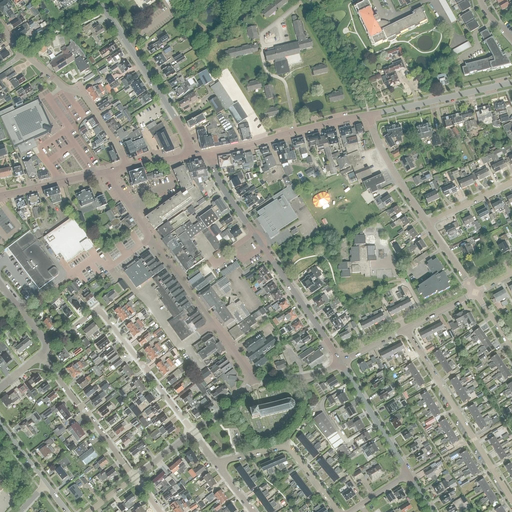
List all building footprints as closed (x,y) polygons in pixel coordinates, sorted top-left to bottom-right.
[(7,0),(6,1),(6,0),(4,2),(0,4),(0,9),(3,13),(4,12),(5,14),(6,13),(10,18),(7,20),(9,22),(11,20),(15,18),(14,16),(9,9),(12,7),(7,0)] [(50,0),(52,2),(54,0),(56,0),(59,4),(60,3),(64,9),(77,1),(77,0),(50,0)] [(277,9),(282,5),(278,0),(275,0),(275,1),(276,2),(273,4),(277,9)] [(422,7),(413,12),(414,14),(391,25),(389,22),(385,24),(380,22),(378,16),(374,18),(369,9),(371,8),(367,0),(364,0),(362,1),(363,3),(356,6),(359,13),(358,14),(369,38),(371,38),(374,45),(382,42),(382,43),(387,41),(387,42),(390,42),(392,41),(395,39),(397,37),(396,36),(420,25),(419,24),(427,20),(423,13),(425,12),(422,7)] [(471,7),(466,0),(455,0),(462,12),(471,7)] [(502,10),(511,5),(509,2),(507,3),(505,0),(504,0),(498,4),(502,10)] [(29,5),(25,7),(27,10),(34,6),(31,1),(30,2),(30,3),(28,4),(29,5)] [(266,7),(267,9),(271,14),(277,9),(273,4),(270,6),(269,5),(266,7)] [(29,9),(35,17),(40,14),(34,6),(29,9)] [(265,11),(262,13),(266,18),(271,14),(267,9),(266,7),(264,9),(265,11)] [(479,27),(474,20),(470,12),(461,17),(470,32),(479,27)] [(17,20),(16,20),(14,21),(10,24),(13,28),(20,24),(22,23),(25,21),(22,17),(23,16),(21,14),(17,17),(18,19),(17,20)] [(298,41),(298,43),(275,48),(276,51),(265,54),(267,61),(275,60),(275,62),(276,63),(275,64),(278,74),(289,72),(286,61),(285,57),(300,54),(299,49),(302,48),(302,50),(310,48),(310,47),(312,46),(311,40),(310,40),(308,40),(307,38),(306,39),(305,37),(307,36),(306,33),(304,33),(304,31),(302,23),(300,24),(300,21),(297,21),(294,22),(293,22),(293,23),(298,41)] [(26,33),(26,32),(29,30),(27,25),(25,23),(21,26),(22,28),(15,32),(19,38),(21,36),(22,38),(25,36),(24,34),(26,33)] [(93,34),(91,36),(94,40),(99,47),(101,45),(101,44),(102,44),(99,39),(99,38),(98,36),(104,32),(104,31),(104,30),(103,28),(102,28),(101,28),(99,24),(92,28),(90,24),(82,29),(85,34),(90,30),(93,34)] [(40,29),(32,34),(34,37),(42,32),(40,29)] [(489,58),(488,59),(468,64),(465,65),(466,67),(462,68),(464,76),(491,69),(491,71),(510,66),(511,64),(504,53),(502,54),(502,53),(500,48),(499,49),(498,48),(495,43),(496,42),(496,41),(493,37),(491,38),(487,30),(481,33),(480,34),(484,41),(493,56),(491,57),(489,58)] [(161,44),(169,39),(166,34),(165,32),(157,37),(159,41),(157,43),(150,47),(151,49),(149,50),(149,51),(150,53),(151,53),(151,54),(160,48),(158,46),(161,44)] [(61,51),(63,53),(51,61),(52,62),(50,63),(52,66),(51,66),(56,73),(66,66),(75,60),(81,73),(83,72),(84,71),(85,73),(91,70),(89,64),(86,59),(84,54),(80,49),(76,45),(72,41),(69,46),(66,48),(61,51)] [(106,47),(99,52),(102,56),(104,54),(108,50),(110,53),(117,48),(114,43),(106,47)] [(165,55),(172,50),(169,45),(162,50),(165,55)] [(254,52),(252,47),(252,46),(249,46),(248,45),(245,46),(247,54),(254,52)] [(240,55),(247,54),(245,46),(241,47),(242,48),(238,49),(240,55)] [(233,57),(237,56),(240,55),(238,49),(235,50),(235,48),(231,49),(233,57)] [(392,56),(397,54),(398,57),(403,56),(400,48),(386,53),(385,54),(385,55),(386,56),(386,57),(387,58),(389,58),(390,58),(391,58),(392,57),(392,56)] [(226,58),(233,57),(231,49),(228,50),(228,51),(225,52),(226,58)] [(9,55),(6,51),(0,54),(0,61),(1,61),(0,61),(2,59),(3,59),(4,59),(5,58),(9,55)] [(119,59),(123,56),(120,51),(111,57),(110,56),(106,59),(108,62),(112,59),(114,63),(116,62),(117,62),(120,60),(119,59)] [(159,56),(154,59),(158,66),(159,67),(164,64),(167,62),(162,54),(159,56)] [(183,56),(182,57),(175,61),(177,64),(185,59),(183,56)] [(112,72),(118,68),(122,74),(131,68),(127,61),(120,66),(118,64),(110,70),(112,72)] [(386,76),(388,81),(384,83),(385,86),(389,85),(390,86),(399,83),(395,72),(405,69),(402,61),(393,64),(394,65),(384,69),(386,76)] [(452,72),(450,66),(449,64),(443,66),(444,68),(446,74),(452,72)] [(314,75),(321,73),(319,65),(316,66),(316,68),(312,69),(314,75)] [(328,72),(326,65),(323,66),(322,65),(319,65),(321,73),(328,72)] [(167,68),(162,71),(164,74),(163,75),(165,77),(166,77),(166,78),(171,74),(172,75),(176,73),(174,70),(175,70),(173,66),(172,67),(171,66),(167,68)] [(8,80),(17,75),(12,68),(4,73),(8,80)] [(198,75),(204,86),(212,81),(206,70),(198,75)] [(84,82),(88,80),(92,78),(95,75),(94,75),(93,73),(83,79),(85,82),(84,82)] [(138,78),(135,73),(131,76),(130,76),(129,76),(125,79),(129,86),(138,80),(137,79),(138,78)] [(436,80),(437,80),(437,81),(439,87),(448,84),(446,78),(445,75),(444,74),(436,76),(436,77),(435,77),(436,80)] [(22,83),(22,82),(25,80),(25,79),(24,78),(24,77),(22,75),(19,78),(19,77),(16,79),(14,81),(14,80),(10,82),(12,86),(13,85),(15,88),(19,85),(19,84),(20,84),(22,83)] [(95,84),(102,80),(99,76),(93,80),(95,84)] [(112,76),(106,80),(109,85),(115,82),(112,76)] [(179,84),(181,83),(181,84),(185,82),(181,77),(179,78),(177,76),(175,77),(175,78),(168,83),(171,87),(178,83),(179,84)] [(137,96),(146,91),(147,90),(140,80),(139,80),(130,86),(137,96)] [(109,86),(112,90),(119,85),(117,81),(109,86)] [(180,86),(173,90),(175,94),(178,97),(183,94),(184,95),(189,90),(189,89),(189,90),(188,88),(191,86),(187,81),(182,84),(182,85),(180,86)] [(248,91),(254,89),(253,81),(249,82),(250,84),(246,85),(248,91)] [(261,88),(260,81),(256,82),(256,81),(253,81),(254,89),(261,88)] [(234,105),(219,82),(210,88),(226,111),(227,110),(237,124),(238,124),(239,125),(240,130),(238,130),(239,135),(240,136),(241,136),(242,141),(252,139),(251,137),(247,123),(245,119),(248,117),(238,102),(234,105)] [(86,90),(90,96),(102,88),(100,84),(96,87),(93,87),(92,87),(86,90)] [(32,90),(32,89),(31,87),(30,87),(29,85),(25,88),(25,87),(22,89),(21,87),(16,91),(20,98),(26,94),(27,94),(29,93),(29,92),(32,90)] [(99,97),(98,94),(97,95),(97,94),(101,92),(101,94),(105,91),(102,88),(90,96),(93,102),(99,98),(99,97)] [(140,100),(142,99),(145,104),(153,99),(148,92),(140,97),(138,98),(140,100)] [(330,102),(337,100),(335,92),(332,93),(332,95),(328,96),(330,102)] [(337,100),(344,99),(342,92),(339,93),(338,92),(335,92),(337,100)] [(189,105),(189,104),(192,103),(198,100),(194,93),(188,96),(184,99),(185,100),(179,103),(182,109),(182,108),(184,113),(185,112),(184,111),(190,108),(189,105)] [(216,97),(209,102),(217,114),(224,110),(216,97)] [(18,98),(13,101),(16,107),(23,104),(21,98),(19,99),(18,98)] [(99,104),(97,106),(100,111),(106,107),(106,108),(111,105),(107,99),(103,102),(102,102),(99,104)] [(0,112),(0,115),(15,148),(18,147),(21,154),(32,150),(37,147),(33,138),(47,131),(49,132),(51,126),(49,126),(46,117),(38,100),(15,111),(13,106),(0,112)] [(503,111),(506,110),(504,102),(494,105),(497,113),(499,112),(500,114),(504,113),(503,111)] [(491,116),(491,115),(490,112),(489,106),(478,109),(479,112),(476,113),(479,123),(483,122),(483,121),(484,121),(485,119),(490,117),(491,116)] [(279,114),(277,108),(274,109),(273,107),(270,108),(272,116),(279,114)] [(265,118),(272,116),(270,108),(267,109),(267,110),(264,111),(265,118)] [(112,117),(110,115),(112,113),(110,110),(101,116),(105,122),(112,117)] [(464,121),(467,131),(477,128),(474,119),(474,116),(472,117),(470,111),(462,114),(464,122),(464,121)] [(120,112),(114,116),(117,120),(121,117),(123,116),(121,113),(120,112)] [(461,114),(461,113),(461,114),(458,115),(458,114),(456,115),(452,116),(451,116),(453,122),(454,124),(464,122),(463,119),(462,113),(461,114)] [(206,121),(202,114),(187,123),(190,129),(206,121)] [(226,132),(225,132),(226,134),(228,138),(230,144),(238,142),(237,136),(236,136),(232,128),(232,129),(228,123),(227,123),(221,114),(216,116),(226,132)] [(442,119),(444,128),(451,126),(452,129),(452,130),(456,136),(459,134),(454,126),(453,126),(453,122),(451,116),(442,119)] [(99,124),(95,117),(88,122),(92,129),(99,124)] [(216,122),(214,119),(209,122),(211,125),(207,127),(207,130),(209,138),(212,137),(221,135),(220,135),(219,127),(217,128),(216,122)] [(113,134),(122,128),(119,123),(117,125),(113,120),(106,124),(113,134)] [(154,122),(146,127),(153,138),(155,137),(158,144),(161,150),(163,148),(165,153),(175,150),(174,149),(168,136),(165,130),(162,123),(157,126),(154,122)] [(92,129),(96,135),(103,131),(99,124),(92,129)] [(355,173),(354,173),(357,180),(362,179),(371,175),(369,168),(364,169),(358,153),(360,152),(358,143),(361,142),(360,138),(359,138),(358,135),(365,133),(362,124),(354,126),(354,128),(351,129),(350,127),(339,129),(341,137),(343,147),(343,148),(345,147),(346,150),(347,153),(345,154),(343,154),(344,157),(340,158),(336,160),(340,170),(352,166),(353,168),(354,171),(355,173)] [(431,132),(431,129),(430,127),(429,124),(421,126),(419,126),(417,126),(418,126),(417,128),(416,128),(418,133),(418,136),(420,140),(429,137),(429,139),(431,138),(433,147),(441,145),(438,134),(434,136),(433,132),(431,132)] [(392,127),(387,128),(388,135),(384,137),(390,148),(395,146),(390,138),(396,137),(397,141),(401,141),(400,136),(402,136),(401,132),(400,125),(395,127),(394,126),(392,127)] [(125,133),(122,128),(113,134),(116,139),(118,137),(121,140),(129,135),(133,132),(131,129),(125,133)] [(138,129),(133,132),(129,135),(121,140),(123,142),(123,144),(124,147),(129,159),(137,156),(147,152),(148,149),(146,146),(145,143),(142,136),(143,136),(140,131),(138,129)] [(337,136),(335,129),(331,131),(331,130),(328,131),(323,132),(325,139),(327,138),(329,145),(338,143),(337,138),(337,136)] [(214,147),(212,137),(209,138),(208,138),(208,137),(207,136),(205,130),(197,132),(199,138),(199,139),(198,140),(198,142),(199,143),(200,143),(201,150),(214,147)] [(105,137),(107,136),(104,131),(96,136),(99,140),(93,144),(92,145),(93,149),(96,148),(99,146),(103,143),(107,141),(105,137)] [(225,134),(220,135),(221,135),(212,137),(214,147),(229,144),(228,138),(225,134)] [(320,137),(319,134),(306,137),(308,143),(309,143),(310,147),(316,145),(318,151),(324,149),(329,166),(325,167),(326,173),(330,172),(331,175),(337,174),(335,168),(332,159),(331,156),(329,148),(326,140),(324,140),(324,136),(320,137)] [(294,147),(294,149),(300,148),(300,149),(299,149),(301,155),(307,154),(305,148),(304,144),(305,144),(303,138),(292,140),(294,147)] [(273,145),(272,145),(272,146),(274,152),(278,151),(281,163),(282,165),(283,168),(289,166),(288,163),(287,161),(292,160),(293,161),(295,160),(296,159),(295,157),(295,156),(294,152),(293,151),(290,152),(290,153),(288,152),(289,151),(288,149),(287,148),(285,142),(273,145)] [(117,155),(113,145),(109,146),(111,152),(107,154),(109,158),(111,163),(119,160),(117,155)] [(262,154),(269,169),(277,166),(271,153),(270,154),(268,147),(260,149),(262,155),(262,154)] [(391,153),(394,159),(401,155),(398,149),(391,153)] [(243,165),(244,171),(250,169),(251,168),(252,167),(253,166),(253,165),(253,164),(253,163),(251,152),(244,154),(244,152),(232,154),(233,160),(234,160),(234,164),(237,163),(238,166),(243,165)] [(404,160),(401,162),(406,172),(414,168),(412,163),(413,162),(414,161),(412,159),(411,158),(410,159),(409,158),(410,157),(408,153),(402,157),(404,160)] [(495,173),(501,170),(495,159),(493,154),(490,155),(495,165),(492,167),(495,173)] [(37,177),(36,175),(37,175),(32,162),(38,159),(35,156),(30,158),(23,161),(23,162),(29,177),(30,180),(37,177)] [(221,158),(220,159),(220,160),(221,167),(225,167),(225,166),(228,166),(228,167),(227,167),(228,174),(235,173),(233,166),(232,166),(231,161),(230,156),(230,157),(227,158),(227,157),(221,158)] [(500,162),(498,158),(495,159),(501,170),(507,167),(503,161),(500,162)] [(190,162),(185,163),(190,173),(189,173),(192,182),(192,181),(193,181),(196,184),(199,183),(198,178),(198,177),(205,176),(205,177),(208,176),(206,170),(207,170),(202,160),(198,161),(198,160),(195,161),(190,162)] [(15,167),(14,161),(11,162),(13,169),(15,177),(24,175),(22,166),(16,168),(15,167)] [(203,197),(195,186),(194,187),(184,164),(183,164),(180,167),(173,170),(178,181),(182,191),(145,217),(154,230),(195,201),(196,202),(203,197)] [(289,166),(283,168),(287,177),(293,174),(289,166)] [(490,175),(487,169),(484,171),(481,166),(479,167),(484,178),(490,175)] [(484,178),(479,167),(476,168),(478,171),(472,174),(475,181),(478,179),(479,181),(484,178)] [(10,168),(0,170),(0,178),(8,177),(12,177),(11,176),(12,176),(11,173),(13,173),(12,168),(10,168)] [(313,178),(316,176),(312,168),(306,171),(310,177),(312,175),(313,178)] [(143,169),(129,173),(132,183),(131,184),(132,187),(134,186),(148,182),(147,180),(151,179),(153,179),(163,178),(163,177),(162,172),(152,173),(152,174),(146,175),(143,169)] [(50,178),(48,173),(48,172),(46,170),(38,172),(39,180),(40,180),(50,178)] [(234,188),(241,185),(239,181),(244,179),(241,172),(234,175),(236,178),(231,180),(233,185),(232,186),(233,188),(234,188)] [(431,177),(428,172),(423,174),(424,176),(420,178),(419,176),(413,179),(416,186),(422,183),(421,181),(431,177)] [(462,175),(467,186),(473,184),(472,182),(475,181),(472,175),(470,176),(469,175),(467,176),(465,172),(462,174),(462,175)] [(354,174),(348,176),(351,183),(354,182),(357,181),(354,174)] [(385,182),(382,176),(382,174),(373,178),(364,182),(363,183),(367,191),(370,189),(372,194),(372,193),(381,189),(379,185),(385,182)] [(462,189),(467,186),(462,175),(460,176),(462,181),(459,182),(462,189)] [(291,184),(288,177),(283,179),(286,187),(291,184)] [(448,181),(446,182),(451,194),(453,193),(456,192),(456,191),(457,191),(454,184),(453,183),(450,185),(449,184),(448,181)] [(451,194),(446,182),(443,183),(445,188),(442,190),(443,191),(445,196),(451,194)] [(246,184),(240,187),(235,190),(238,194),(237,195),(239,197),(240,197),(244,194),(249,191),(250,193),(256,189),(254,186),(250,189),(246,184)] [(260,216),(269,230),(272,235),(275,232),(297,218),(287,203),(299,195),(292,184),(272,197),(274,201),(257,212),(260,216)] [(53,204),(61,202),(59,194),(61,194),(59,188),(44,193),(46,198),(50,197),(53,204)] [(90,189),(76,195),(81,207),(92,202),(95,201),(94,199),(90,189)] [(439,199),(436,191),(424,196),(427,204),(439,199)] [(38,208),(37,205),(41,204),(40,203),(41,202),(40,201),(38,194),(27,197),(29,206),(32,206),(32,209),(33,209),(35,220),(40,218),(38,208)] [(247,203),(246,204),(249,208),(254,204),(257,202),(259,205),(264,201),(262,198),(259,201),(256,195),(254,197),(252,194),(249,196),(245,199),(247,203)] [(97,198),(94,199),(95,201),(92,202),(95,209),(106,204),(103,195),(97,198)] [(383,200),(380,196),(375,199),(375,200),(379,206),(382,203),(385,207),(393,201),(389,196),(383,200)] [(21,210),(24,214),(27,212),(26,210),(25,210),(24,207),(27,206),(26,204),(24,198),(15,201),(18,207),(17,208),(18,210),(21,208),(22,209),(21,210)] [(201,231),(206,228),(207,228),(216,222),(219,220),(218,219),(225,215),(229,212),(220,199),(212,204),(214,207),(199,218),(201,220),(193,226),(185,232),(190,239),(201,231)] [(504,208),(503,207),(500,201),(492,205),(495,211),(498,209),(500,212),(505,210),(507,214),(510,213),(507,207),(504,208)] [(116,206),(115,207),(112,208),(115,213),(117,212),(118,213),(119,215),(121,215),(126,212),(121,203),(116,206)] [(389,210),(386,212),(389,216),(394,212),(397,215),(401,212),(397,206),(393,209),(393,208),(389,210)] [(488,214),(486,209),(477,213),(480,219),(488,214)] [(21,211),(17,213),(24,223),(26,222),(25,219),(26,218),(21,211)] [(115,219),(113,216),(110,211),(106,213),(110,221),(115,219)] [(189,220),(183,212),(158,230),(163,238),(187,221),(187,222),(189,221),(189,220)] [(118,219),(115,219),(107,225),(104,228),(106,230),(112,225),(113,228),(114,228),(115,230),(117,229),(119,227),(121,230),(125,227),(128,231),(136,225),(130,217),(130,216),(128,216),(124,219),(120,222),(118,219)] [(233,221),(229,216),(225,219),(225,218),(219,222),(221,225),(224,223),(226,226),(233,221)] [(474,222),(471,216),(462,220),(465,226),(471,223),(473,226),(475,225),(474,223),(474,222)] [(409,223),(405,217),(402,219),(401,218),(396,221),(398,224),(402,222),(405,227),(409,223)] [(72,218),(43,238),(56,256),(60,253),(67,263),(84,250),(86,253),(93,248),(92,245),(93,244),(87,237),(77,222),(72,218)] [(181,227),(163,240),(186,272),(204,259),(204,258),(190,239),(185,232),(193,226),(190,221),(181,227)] [(455,229),(459,227),(457,222),(452,224),(453,225),(445,229),(448,235),(449,235),(449,236),(450,236),(453,235),(453,234),(453,233),(456,231),(455,229)] [(221,233),(216,224),(210,228),(215,237),(221,233)] [(234,238),(242,233),(238,228),(233,231),(233,230),(231,232),(230,233),(228,235),(225,231),(219,235),(222,239),(227,236),(233,244),(236,241),(234,238)] [(412,239),(418,235),(413,229),(409,232),(408,230),(405,232),(407,236),(410,235),(412,239)] [(38,238),(43,236),(39,230),(34,233),(38,238)] [(41,248),(42,247),(38,241),(30,231),(7,248),(39,290),(45,286),(45,285),(49,282),(55,278),(58,275),(58,271),(55,267),(55,266),(41,248)] [(505,234),(499,238),(502,244),(499,246),(503,254),(509,250),(506,245),(508,244),(506,240),(508,239),(505,234)] [(482,235),(473,239),(475,243),(483,239),(482,235)] [(213,237),(213,236),(208,240),(211,245),(218,241),(215,236),(213,237)] [(375,250),(375,246),(364,247),(364,244),(365,244),(365,236),(354,236),(354,245),(355,245),(355,247),(351,247),(351,251),(350,251),(350,255),(351,255),(351,258),(350,258),(350,262),(339,263),(339,266),(338,266),(338,271),(342,270),(342,273),(341,273),(341,278),(343,278),(350,277),(350,273),(360,273),(360,275),(364,274),(365,277),(370,277),(370,276),(370,261),(376,261),(376,257),(374,257),(374,251),(375,250)] [(466,256),(474,253),(470,245),(474,244),(471,238),(466,240),(468,244),(460,248),(461,251),(463,250),(466,256)] [(410,253),(415,250),(415,249),(417,247),(420,251),(426,247),(421,240),(415,245),(414,246),(412,243),(406,247),(410,253)] [(222,246),(218,241),(211,245),(215,251),(217,249),(222,246)] [(139,260),(139,261),(124,272),(136,289),(157,274),(164,268),(157,259),(156,261),(149,252),(139,260)] [(442,273),(441,271),(444,269),(436,258),(432,261),(431,259),(427,262),(428,264),(426,266),(433,276),(432,277),(420,285),(418,287),(418,288),(419,289),(417,290),(420,295),(422,294),(424,299),(436,293),(435,292),(437,291),(438,293),(450,288),(447,283),(449,282),(443,272),(442,273)] [(209,311),(213,308),(214,309),(215,311),(213,312),(224,327),(226,326),(229,330),(250,315),(237,297),(231,296),(232,290),(229,285),(230,284),(225,277),(240,267),(237,261),(233,264),(231,266),(231,265),(226,269),(224,270),(220,273),(223,277),(216,283),(210,287),(202,293),(198,296),(209,311)] [(255,279),(257,282),(269,274),(264,266),(257,271),(260,275),(258,276),(258,277),(255,279)] [(167,268),(166,267),(164,268),(157,274),(157,275),(158,276),(167,269),(167,268)] [(308,276),(305,278),(306,279),(301,282),(306,290),(308,288),(311,293),(323,285),(319,280),(313,284),(311,279),(315,277),(316,279),(321,275),(316,267),(310,270),(312,273),(308,276)] [(158,276),(153,279),(159,288),(157,290),(163,299),(161,301),(174,318),(168,323),(182,342),(194,333),(193,332),(203,324),(204,321),(197,312),(196,310),(194,311),(192,308),(191,308),(190,307),(191,306),(188,302),(189,302),(185,297),(187,296),(174,278),(172,279),(169,274),(168,274),(165,270),(158,276)] [(203,282),(200,279),(203,277),(198,270),(190,276),(187,277),(198,292),(200,290),(208,284),(205,280),(203,282)] [(256,274),(254,271),(245,277),(247,280),(256,274)] [(262,282),(264,281),(266,283),(273,279),(269,274),(257,282),(259,285),(262,283),(262,282)] [(121,280),(118,283),(124,291),(128,289),(121,280)] [(74,282),(70,285),(77,293),(80,290),(74,282)] [(267,294),(276,287),(273,282),(267,286),(263,289),(267,294)] [(70,285),(66,288),(71,294),(74,291),(70,285)] [(93,297),(89,291),(86,289),(83,291),(86,294),(82,297),(87,302),(89,300),(90,300),(93,297)] [(275,301),(278,299),(282,296),(277,289),(270,294),(272,297),(275,301)] [(502,300),(507,297),(504,290),(499,293),(502,300)] [(113,301),(112,300),(117,297),(112,291),(108,295),(108,294),(102,299),(108,305),(113,301)] [(497,303),(502,300),(499,293),(493,296),(497,303)] [(328,300),(324,295),(317,299),(318,300),(314,302),(318,307),(324,303),(328,300)] [(77,311),(81,307),(79,304),(77,301),(77,300),(74,296),(71,298),(70,296),(68,296),(67,297),(67,298),(69,300),(68,301),(74,308),(74,307),(77,311)] [(405,300),(404,297),(402,298),(407,308),(412,305),(409,299),(405,302),(405,300)] [(401,310),(407,308),(402,298),(400,299),(401,302),(402,302),(403,303),(398,305),(401,310)] [(330,307),(328,309),(324,312),(327,318),(334,313),(333,310),(336,308),(335,307),(339,304),(336,300),(329,305),(330,307)] [(130,301),(129,301),(126,303),(126,304),(124,306),(121,308),(120,307),(114,311),(118,317),(130,308),(129,307),(133,304),(130,301)] [(280,305),(278,302),(274,305),(271,307),(273,309),(274,308),(276,311),(280,308),(282,311),(289,306),(288,305),(289,305),(287,303),(285,301),(280,305)] [(396,313),(401,310),(398,305),(394,307),(394,306),(395,305),(393,303),(391,304),(396,313)] [(391,304),(389,305),(390,308),(391,307),(392,308),(387,310),(390,316),(396,313),(391,304)] [(66,305),(61,309),(63,312),(64,313),(65,314),(65,315),(68,318),(73,314),(70,311),(71,311),(68,308),(66,305)] [(130,313),(132,311),(130,308),(118,317),(122,322),(131,315),(130,313)] [(286,314),(284,316),(282,313),(276,317),(279,322),(285,317),(287,321),(290,319),(291,321),(296,317),(296,316),(294,314),(291,310),(286,314)] [(235,340),(251,329),(250,327),(257,322),(255,320),(261,315),(258,311),(252,315),(229,332),(235,340)] [(385,319),(382,313),(378,315),(377,314),(378,314),(377,311),(375,312),(379,322),(385,319)] [(475,324),(471,315),(470,312),(466,314),(464,311),(459,314),(464,325),(467,323),(468,325),(471,324),(472,326),(475,324)] [(374,324),(379,322),(375,312),(372,313),(374,316),(375,316),(375,317),(371,319),(374,324)] [(347,316),(346,314),(339,319),(337,316),(330,321),(333,326),(347,316)] [(459,314),(453,316),(457,323),(454,324),(453,322),(449,324),(452,331),(458,328),(457,326),(460,324),(463,322),(464,325),(459,314)] [(347,316),(333,326),(337,330),(343,326),(342,323),(351,317),(350,315),(347,316)] [(366,317),(363,318),(368,327),(374,324),(371,319),(367,321),(366,320),(367,319),(366,317)] [(55,325),(49,318),(43,322),(49,329),(50,329),(51,330),(53,328),(52,327),(55,325)] [(126,326),(130,332),(141,323),(139,320),(136,322),(137,323),(134,325),(131,322),(126,326)] [(149,329),(155,324),(152,320),(146,325),(149,329)] [(294,325),(293,325),(291,326),(290,324),(284,327),(287,332),(288,331),(289,332),(294,329),(295,332),(303,327),(302,326),(301,324),(299,321),(294,325)] [(92,335),(94,337),(95,339),(100,335),(97,331),(99,329),(94,323),(83,332),(88,338),(92,335)] [(144,326),(141,323),(130,332),(134,337),(139,333),(137,329),(140,327),(141,328),(144,326)] [(344,328),(345,329),(346,332),(340,335),(342,340),(346,339),(350,337),(349,334),(351,333),(347,325),(344,328)] [(436,325),(430,328),(433,334),(437,332),(438,333),(437,333),(439,336),(441,335),(436,325)] [(160,328),(154,333),(154,334),(155,334),(156,337),(163,332),(160,328)] [(471,339),(473,341),(483,334),(479,328),(473,332),(476,336),(475,337),(475,336),(471,339)] [(428,342),(430,341),(425,331),(419,334),(422,340),(427,337),(427,338),(426,339),(428,342)] [(147,342),(145,340),(150,336),(147,332),(142,336),(143,337),(140,339),(137,341),(141,346),(147,342)] [(262,366),(265,364),(264,363),(267,361),(262,354),(277,344),(272,337),(266,341),(261,334),(252,340),(251,339),(246,343),(247,344),(244,346),(249,353),(246,355),(251,362),(252,361),(257,368),(261,365),(262,366)] [(293,340),(296,344),(301,341),(303,344),(304,343),(306,342),(310,339),(310,340),(311,339),(309,335),(308,336),(307,334),(302,337),(302,336),(300,338),(298,335),(292,339),(293,340)] [(483,334),(473,341),(474,343),(478,341),(477,340),(478,339),(481,343),(487,339),(483,334)] [(212,338),(209,335),(192,347),(195,351),(196,352),(197,354),(203,361),(214,353),(222,347),(219,342),(217,344),(213,338),(212,338)] [(25,341),(21,343),(26,349),(32,344),(31,343),(32,343),(31,341),(30,341),(28,338),(28,339),(25,336),(23,338),(25,341)] [(0,351),(8,363),(12,360),(8,355),(9,355),(6,351),(8,349),(6,346),(0,338),(0,351)] [(85,349),(90,344),(85,338),(80,343),(85,349)] [(110,343),(105,338),(96,345),(100,351),(110,343)] [(491,344),(487,339),(481,343),(484,347),(483,347),(482,347),(479,349),(480,351),(491,344)] [(164,344),(169,350),(173,347),(168,341),(164,344)] [(26,349),(21,343),(18,346),(16,343),(13,346),(15,348),(15,349),(17,351),(17,352),(18,354),(19,353),(19,354),(26,349)] [(144,350),(148,356),(160,347),(157,343),(154,346),(155,347),(152,349),(150,346),(144,350)] [(400,352),(400,351),(404,349),(401,343),(396,346),(401,355),(403,354),(401,352),(400,352)] [(488,353),(494,349),(491,344),(480,351),(482,353),(486,350),(488,353)] [(399,357),(401,355),(396,346),(391,349),(393,354),(398,352),(398,353),(397,354),(399,357)] [(152,361),(158,357),(155,353),(158,351),(159,352),(162,350),(160,347),(148,356),(152,361)] [(226,351),(222,347),(214,353),(215,355),(218,353),(220,355),(226,351)] [(106,357),(108,359),(115,353),(112,348),(101,356),(103,358),(105,356),(106,357)] [(174,359),(179,355),(175,348),(169,352),(174,359)] [(299,356),(302,360),(303,362),(305,361),(308,366),(309,365),(311,368),(318,364),(318,365),(323,361),(323,360),(325,358),(323,356),(319,350),(318,350),(319,351),(314,354),(313,353),(314,352),(311,348),(311,349),(300,356),(299,356)] [(62,363),(70,357),(64,349),(62,351),(63,352),(57,356),(62,363)] [(391,349),(385,352),(390,361),(392,360),(391,357),(390,358),(389,356),(393,354),(391,349)] [(445,351),(442,353),(443,354),(442,354),(439,350),(434,353),(437,359),(446,353),(445,351)] [(0,364),(3,362),(5,364),(6,363),(7,364),(8,363),(0,351),(0,364)] [(387,359),(386,359),(388,362),(390,361),(385,352),(380,354),(382,360),(387,358),(387,359)] [(107,363),(109,361),(110,361),(111,364),(119,358),(115,353),(108,359),(105,361),(107,363)] [(437,359),(440,364),(446,361),(443,356),(444,356),(445,357),(447,355),(446,353),(437,359)] [(488,365),(490,367),(500,360),(497,355),(491,359),(493,363),(492,363),(488,365)] [(373,364),(377,362),(374,357),(370,358),(372,361),(365,364),(364,362),(359,365),(361,369),(360,370),(360,371),(361,371),(362,372),(363,372),(369,369),(368,369),(371,367),(370,365),(373,364)] [(123,363),(119,358),(111,364),(109,366),(110,367),(112,366),(113,366),(115,368),(123,363)] [(208,358),(203,361),(206,366),(211,363),(208,358)] [(232,367),(225,358),(209,369),(212,373),(216,379),(219,376),(232,367)] [(156,366),(160,371),(172,362),(169,359),(166,361),(167,362),(164,365),(161,361),(156,366)] [(500,360),(490,367),(491,369),(496,366),(498,369),(504,365),(500,360)] [(68,372),(69,372),(70,373),(82,365),(82,364),(80,361),(74,366),(73,363),(69,366),(69,367),(67,369),(67,370),(68,372)] [(278,370),(287,367),(284,361),(279,363),(278,362),(275,363),(278,370)] [(440,364),(444,369),(453,363),(451,361),(449,363),(449,364),(448,365),(446,361),(440,364)] [(167,368),(170,366),(171,367),(174,365),(172,362),(160,371),(164,376),(169,372),(167,368)] [(405,372),(406,374),(415,368),(412,363),(406,367),(409,371),(408,371),(407,370),(405,372)] [(452,371),(449,367),(451,366),(451,367),(454,365),(453,363),(444,369),(447,374),(452,371)] [(81,370),(84,367),(82,365),(70,373),(72,375),(71,376),(73,378),(74,378),(77,376),(80,373),(78,370),(80,368),(81,370)] [(102,373),(96,365),(92,368),(98,376),(102,373)] [(123,371),(126,374),(130,370),(126,365),(119,371),(120,373),(123,371)] [(508,370),(504,365),(498,369),(501,373),(500,374),(499,373),(496,375),(497,378),(508,370)] [(197,376),(201,382),(211,374),(207,368),(204,371),(201,372),(197,376)] [(418,373),(415,368),(406,374),(407,376),(410,374),(409,374),(410,373),(413,377),(418,373)] [(170,378),(167,380),(171,385),(177,380),(175,378),(181,373),(178,369),(169,376),(170,378)] [(236,377),(237,374),(233,369),(225,375),(224,374),(220,377),(223,382),(225,380),(231,389),(235,387),(236,380),(236,379),(236,377)] [(383,373),(381,369),(376,373),(378,376),(379,378),(377,380),(374,382),(371,384),(374,388),(377,386),(378,387),(381,385),(379,382),(384,379),(381,375),(383,373)] [(134,375),(130,370),(126,374),(128,377),(125,379),(127,381),(134,375)] [(511,376),(508,370),(497,378),(499,380),(502,377),(501,377),(502,376),(505,380),(511,376)] [(414,382),(414,381),(411,383),(412,385),(421,379),(418,373),(413,377),(415,381),(414,382)] [(36,376),(32,379),(28,382),(25,384),(30,391),(33,388),(31,385),(34,383),(35,384),(41,379),(38,375),(36,376)] [(82,389),(88,384),(87,383),(91,380),(88,376),(84,379),(83,378),(77,383),(82,389)] [(453,387),(459,383),(456,377),(450,381),(453,387)] [(324,383),(320,385),(323,390),(327,388),(326,387),(329,385),(331,388),(338,383),(334,378),(327,382),(324,384),(324,383)] [(425,384),(421,379),(412,385),(414,387),(416,385),(416,384),(417,383),(419,387),(425,384)] [(135,386),(138,389),(142,385),(138,380),(130,386),(132,388),(135,386)] [(102,391),(109,385),(105,381),(103,383),(104,384),(100,388),(102,391)] [(204,387),(199,381),(195,384),(197,387),(198,386),(201,390),(204,387)] [(463,388),(460,384),(463,383),(462,381),(459,383),(453,387),(457,392),(463,388)] [(184,384),(182,382),(177,385),(178,386),(174,389),(178,394),(184,389),(182,386),(184,384)] [(44,392),(50,388),(47,383),(46,384),(45,383),(40,387),(38,390),(40,393),(43,391),(44,392)] [(14,391),(7,396),(1,400),(3,403),(6,408),(12,403),(13,404),(18,399),(19,400),(25,396),(23,393),(28,390),(24,384),(23,385),(15,391),(14,390),(14,391)] [(140,392),(137,395),(138,396),(146,391),(142,385),(138,389),(140,392)] [(381,400),(388,395),(387,394),(393,391),(389,385),(381,390),(382,392),(377,394),(381,400)] [(88,398),(95,392),(99,389),(96,386),(92,389),(91,387),(84,393),(88,398)] [(218,386),(215,388),(222,397),(227,393),(222,387),(220,389),(218,386)] [(469,392),(467,390),(465,387),(463,388),(457,392),(460,398),(469,392)] [(215,392),(212,395),(217,401),(218,402),(220,401),(220,400),(219,399),(222,397),(215,388),(213,390),(215,392)] [(189,395),(192,393),(190,391),(185,395),(181,398),(185,403),(187,401),(189,403),(193,401),(189,395)] [(57,397),(54,392),(47,397),(43,400),(46,403),(49,400),(51,402),(57,397)] [(430,398),(427,392),(421,396),(424,401),(430,398)] [(460,398),(463,403),(469,399),(467,396),(470,395),(469,392),(460,398)] [(99,397),(98,396),(91,402),(95,407),(102,401),(101,400),(106,396),(104,393),(99,397)] [(348,401),(344,393),(338,396),(336,393),(327,399),(331,405),(335,402),(334,401),(338,399),(341,405),(348,401)] [(145,396),(136,402),(138,406),(146,400),(149,404),(154,401),(155,400),(152,396),(151,397),(149,395),(146,397),(145,396)] [(206,411),(213,406),(209,401),(207,397),(204,399),(207,402),(202,406),(206,411)] [(294,401),(292,400),(292,399),(291,398),(291,399),(288,399),(261,406),(257,407),(258,408),(250,410),(252,418),(260,416),(260,418),(261,418),(261,417),(265,416),(265,417),(266,417),(265,416),(269,415),(270,416),(270,415),(274,414),(274,415),(275,415),(274,414),(278,413),(278,414),(279,414),(279,413),(282,412),(283,413),(283,412),(286,411),(287,412),(287,411),(290,410),(291,411),(291,410),(293,408),(294,409),(294,408),(295,405),(296,405),(295,405),(294,402),(295,401),(294,401)] [(426,403),(428,407),(434,403),(430,398),(424,401),(422,403),(423,405),(426,403)] [(194,406),(197,410),(192,414),(196,419),(203,413),(200,409),(201,407),(198,404),(195,400),(189,404),(192,408),(194,406)] [(395,411),(394,410),(395,410),(395,409),(398,408),(394,401),(390,404),(390,403),(385,407),(389,414),(395,411)] [(103,417),(109,412),(108,411),(113,407),(110,403),(103,408),(103,409),(99,412),(100,414),(101,416),(102,416),(103,417)] [(437,409),(434,403),(428,407),(430,410),(427,411),(428,414),(437,409)] [(58,411),(61,415),(67,411),(65,408),(64,408),(62,405),(60,407),(59,406),(56,408),(56,409),(53,411),(55,414),(58,411)] [(157,411),(160,409),(157,405),(152,408),(151,406),(144,412),(147,416),(152,413),(154,415),(157,412),(157,411)] [(476,408),(474,405),(468,408),(471,414),(480,409),(478,407),(476,408)] [(131,411),(136,417),(142,413),(137,406),(131,411)] [(356,413),(352,406),(346,410),(344,406),(339,409),(343,416),(347,413),(350,417),(356,413)] [(42,414),(45,418),(53,413),(50,409),(42,414)] [(432,414),(434,418),(440,414),(437,409),(428,414),(430,416),(432,414)] [(480,416),(478,412),(480,410),(480,409),(471,414),(474,419),(480,416)] [(67,411),(61,415),(64,419),(61,421),(63,424),(66,422),(66,421),(71,417),(69,414),(70,414),(67,411)] [(110,418),(106,421),(110,426),(116,421),(114,418),(117,416),(115,413),(110,418)] [(345,444),(336,432),(322,413),(313,419),(327,439),(327,438),(336,451),(338,453),(339,452),(343,458),(351,453),(345,444)] [(394,416),(396,418),(390,422),(393,426),(395,429),(402,426),(399,421),(400,420),(400,419),(402,418),(398,413),(394,416)] [(153,425),(159,421),(161,423),(167,419),(163,414),(160,417),(159,416),(157,418),(156,416),(150,421),(153,425)] [(474,419),(477,425),(486,420),(485,418),(482,419),(480,416),(474,419)] [(143,426),(147,423),(143,417),(139,420),(143,426)] [(433,417),(426,421),(428,425),(435,421),(433,417)] [(355,426),(358,431),(364,427),(360,420),(355,423),(353,419),(345,423),(349,429),(355,426)] [(445,419),(439,423),(442,427),(439,429),(440,430),(442,429),(448,425),(445,419)] [(477,425),(481,430),(487,427),(485,424),(487,422),(486,420),(477,425)] [(30,427),(34,424),(31,421),(28,424),(26,422),(20,426),(22,429),(23,429),(29,437),(35,433),(30,427)] [(126,424),(124,422),(121,425),(113,430),(114,431),(113,431),(115,433),(117,435),(124,430),(122,427),(126,424)] [(70,427),(67,429),(69,432),(72,436),(75,433),(81,429),(79,426),(78,426),(76,423),(71,427),(70,427)] [(166,429),(164,426),(158,430),(163,435),(166,432),(168,435),(175,429),(172,424),(166,429)] [(448,425),(442,429),(446,434),(452,430),(448,425)] [(64,428),(59,431),(55,435),(57,437),(66,430),(64,428)] [(75,433),(72,436),(75,439),(77,442),(80,440),(81,439),(80,439),(85,435),(83,432),(81,429),(75,433)] [(413,431),(412,429),(402,435),(405,440),(408,438),(409,439),(411,437),(409,433),(413,431)] [(455,436),(452,430),(446,434),(448,438),(449,439),(455,436)] [(359,437),(360,440),(362,439),(364,443),(365,442),(371,439),(367,432),(361,436),(362,436),(359,437)] [(129,433),(125,436),(127,438),(122,442),(125,446),(133,440),(131,438),(132,437),(129,433)] [(306,438),(305,437),(303,434),(297,439),(301,444),(311,436),(309,434),(306,436),(307,437),(306,438)] [(301,444),(305,449),(311,444),(308,441),(309,440),(313,438),(311,436),(301,444)] [(450,442),(452,445),(458,441),(455,436),(449,439),(446,441),(448,443),(450,442)] [(492,445),(497,442),(498,442),(502,440),(500,438),(497,441),(494,437),(489,440),(492,445)] [(46,446),(39,451),(45,458),(52,453),(48,448),(54,443),(50,438),(44,443),(46,446)] [(421,443),(418,439),(414,441),(415,444),(409,447),(412,452),(419,448),(418,445),(421,443)] [(137,453),(144,448),(143,447),(146,445),(142,440),(139,443),(140,444),(136,447),(136,446),(129,451),(133,456),(134,457),(135,457),(137,455),(137,454),(137,453)] [(70,445),(67,448),(70,451),(76,446),(73,442),(70,445)] [(505,445),(503,443),(500,446),(498,442),(497,442),(492,445),(495,450),(501,447),(505,445)] [(85,465),(97,456),(92,449),(87,452),(84,448),(86,446),(84,443),(77,448),(79,451),(77,452),(81,457),(80,458),(85,465)] [(314,447),(313,447),(311,444),(305,449),(309,454),(319,445),(317,443),(314,446),(315,447),(314,447)] [(367,444),(361,447),(364,453),(367,458),(372,455),(379,451),(378,451),(374,444),(368,447),(366,444),(367,444)] [(321,447),(319,445),(309,454),(313,459),(319,454),(316,450),(317,450),(318,450),(321,447)] [(424,454),(432,450),(429,445),(421,450),(422,452),(415,456),(417,459),(416,459),(417,461),(418,461),(418,462),(422,459),(423,460),(426,458),(424,454)] [(503,451),(501,447),(495,450),(498,456),(504,452),(508,450),(507,448),(503,451)] [(196,458),(191,451),(185,455),(187,457),(184,459),(188,464),(191,462),(193,460),(196,463),(198,461),(196,458)] [(469,457),(466,451),(460,455),(462,458),(459,459),(461,462),(469,457)] [(506,456),(504,452),(498,456),(501,461),(507,457),(511,455),(510,453),(506,456)] [(286,461),(284,456),(278,458),(281,464),(283,469),(285,468),(283,464),(282,463),(286,461)] [(62,480),(68,476),(68,475),(68,476),(63,469),(66,466),(67,467),(71,464),(66,457),(56,464),(57,464),(60,467),(55,471),(62,480)] [(469,457),(461,462),(462,464),(465,463),(467,466),(473,462),(469,457)] [(98,463),(93,467),(95,470),(100,466),(101,468),(108,463),(104,458),(98,463)] [(280,470),(283,469),(281,464),(278,458),(272,461),(275,466),(279,465),(278,466),(280,470)] [(317,463),(321,468),(331,460),(330,458),(326,461),(327,461),(326,462),(323,458),(317,463)] [(177,462),(174,464),(179,469),(180,470),(182,473),(184,472),(183,470),(183,469),(186,466),(180,460),(179,459),(176,462),(177,462)] [(321,468),(326,473),(331,468),(328,465),(329,464),(330,465),(333,462),(331,460),(321,468)] [(272,461),(266,463),(269,469),(271,474),(273,473),(272,469),(271,469),(271,468),(275,466),(272,461)] [(476,468),(473,462),(467,466),(468,469),(466,470),(467,473),(476,468)] [(267,471),(269,475),(271,474),(269,469),(266,463),(261,465),(263,471),(267,470),(268,470),(267,471)] [(433,481),(437,478),(433,472),(437,470),(436,467),(437,467),(435,464),(434,463),(430,466),(432,469),(425,474),(428,479),(430,478),(433,481)] [(180,475),(182,473),(180,470),(179,469),(174,464),(172,466),(169,468),(169,469),(173,474),(177,471),(178,472),(180,475)] [(205,470),(202,465),(194,471),(197,476),(205,470)] [(249,468),(247,466),(243,469),(241,466),(236,470),(239,475),(249,468)] [(372,481),(378,477),(378,476),(383,473),(379,466),(367,473),(372,481)] [(334,472),(333,471),(331,468),(326,473),(330,478),(339,469),(338,467),(334,470),(335,471),(334,472)] [(239,475),(243,480),(248,476),(246,473),(250,470),(249,468),(239,475)] [(467,473),(469,475),(471,473),(473,477),(479,473),(476,468),(467,473)] [(341,472),(339,469),(330,478),(334,483),(339,478),(336,475),(337,474),(338,474),(341,472)] [(102,482),(108,477),(110,480),(111,480),(114,479),(113,478),(117,475),(113,470),(106,475),(106,474),(104,471),(100,474),(97,476),(99,479),(100,479),(102,482)] [(352,475),(355,480),(363,476),(360,471),(352,475)] [(164,480),(167,478),(163,473),(162,473),(162,472),(159,475),(160,475),(157,477),(165,486),(167,484),(164,480)] [(204,479),(207,483),(213,479),(208,474),(203,478),(202,476),(199,479),(201,482),(204,479)] [(297,474),(292,478),(294,482),(294,483),(293,482),(290,484),(291,486),(300,479),(297,474)] [(250,479),(248,476),(243,480),(246,485),(256,478),(255,476),(250,479)] [(161,490),(163,492),(167,489),(165,486),(157,477),(155,479),(152,481),(152,482),(156,487),(160,484),(161,485),(163,488),(161,490)] [(257,480),(256,478),(246,485),(250,490),(256,487),(253,483),(257,480)] [(213,480),(213,479),(207,483),(210,487),(207,489),(209,492),(212,489),(211,488),(216,484),(215,482),(213,480)] [(305,485),(300,479),(291,486),(293,489),(296,486),(296,485),(297,485),(299,488),(305,485)] [(475,492),(478,489),(487,484),(484,479),(477,483),(480,487),(478,488),(477,487),(473,490),(475,492)] [(439,484),(433,487),(437,494),(443,490),(445,489),(449,487),(445,480),(441,482),(439,484)] [(454,480),(448,484),(451,489),(457,485),(454,480)] [(352,489),(355,487),(351,481),(346,485),(349,490),(342,494),(346,501),(350,499),(352,498),(352,497),(355,495),(352,489)] [(484,493),(490,490),(487,484),(478,489),(475,492),(476,494),(480,492),(479,491),(482,489),(484,493)] [(82,495),(75,485),(69,490),(76,499),(82,495)] [(179,487),(181,490),(178,493),(180,495),(186,491),(182,485),(179,487)] [(309,490),(305,485),(299,488),(302,492),(301,492),(297,494),(299,497),(309,490)] [(390,503),(397,498),(398,501),(402,498),(402,500),(406,497),(405,496),(402,492),(403,491),(400,487),(393,492),(395,496),(394,496),(392,493),(386,497),(390,503)] [(169,491),(165,494),(163,496),(164,498),(164,499),(165,501),(166,500),(166,501),(173,497),(171,494),(175,492),(173,489),(169,491)] [(443,505),(448,502),(451,500),(449,497),(455,493),(452,489),(448,491),(449,493),(445,496),(440,499),(443,505)] [(216,498),(217,500),(224,495),(221,490),(214,495),(212,493),(206,498),(209,503),(213,500),(213,499),(216,498)] [(301,498),(305,495),(307,498),(312,494),(309,490),(299,497),(301,498)] [(480,500),(481,503),(494,495),(490,490),(484,493),(487,498),(484,499),(484,498),(480,500)] [(255,494),(258,500),(268,493),(266,491),(262,494),(260,491),(255,494)] [(183,494),(188,502),(191,499),(186,492),(183,494)] [(258,500),(262,505),(267,501),(265,498),(269,495),(268,493),(258,500)] [(127,502),(124,504),(127,508),(128,509),(134,505),(132,502),(136,499),(135,499),(136,498),(134,497),(132,495),(125,500),(127,502)] [(219,510),(221,508),(222,507),(219,503),(221,504),(228,499),(224,495),(217,500),(215,502),(217,504),(213,507),(216,511),(219,510)] [(497,501),(495,496),(494,495),(481,503),(483,505),(487,503),(486,502),(488,500),(491,504),(497,501)] [(176,502),(170,505),(173,511),(186,503),(183,499),(179,502),(178,501),(176,502)] [(459,506),(458,505),(462,503),(459,499),(452,503),(452,504),(449,506),(450,507),(446,510),(447,511),(454,511),(457,510),(455,508),(459,506)] [(188,501),(186,503),(173,511),(174,511),(183,511),(184,511),(182,509),(184,508),(185,509),(191,505),(188,501)] [(269,504),(267,501),(262,505),(265,510),(275,503),(273,501),(269,504)] [(124,503),(118,507),(121,511),(127,508),(124,504),(124,503)] [(267,511),(273,511),(275,511),(272,508),(276,505),(275,503),(265,510),(267,511)] [(405,511),(406,511),(412,508),(408,503),(402,507),(400,508),(398,510),(397,509),(394,511),(395,511),(405,511)]
